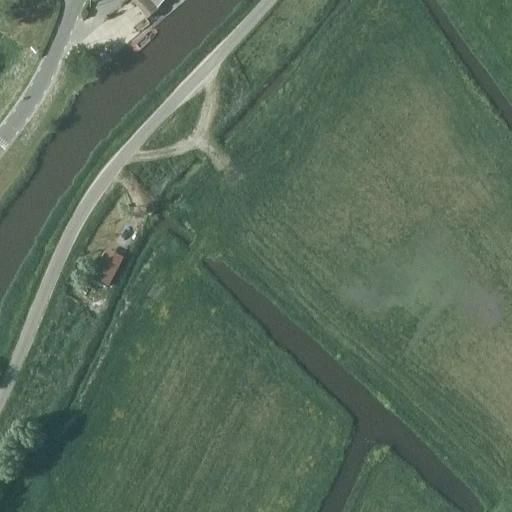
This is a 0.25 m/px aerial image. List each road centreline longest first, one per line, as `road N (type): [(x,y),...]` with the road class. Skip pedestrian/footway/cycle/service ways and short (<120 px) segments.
road 1 (unclassified): [(0,400),(100,185),(272,0)]
road 2 (tertiary): [(78,0),(50,66),(0,146)]
road 3 (track): [(125,155),(154,156),(199,139),(212,62)]
